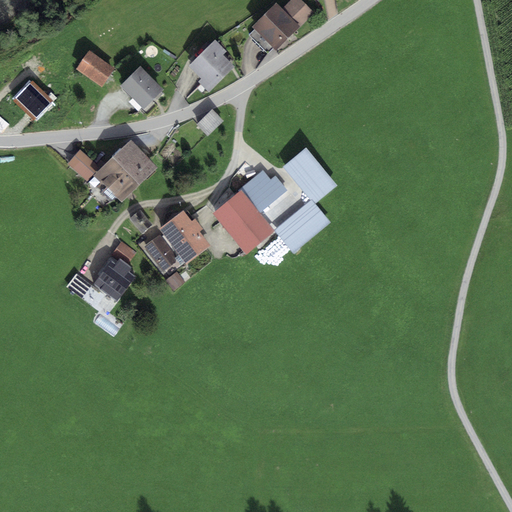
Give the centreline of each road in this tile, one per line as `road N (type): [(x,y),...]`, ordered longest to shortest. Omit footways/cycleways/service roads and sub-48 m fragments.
road 1 (unclassified): [(511,509),(465,423),(451,376),(465,283),(502,158),(476,0)]
road 2 (unclassified): [(371,0),(246,84),(177,118),(0,141)]
